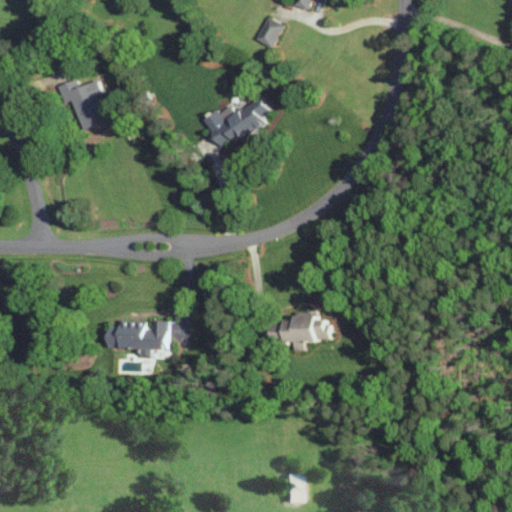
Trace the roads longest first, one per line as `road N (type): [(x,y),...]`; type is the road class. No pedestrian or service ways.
road 1 (residential): [(44,246),(230,242),(305,215),(343,184),(380,132),(402,0)]
road 2 (residential): [(44,246),(22,157),(0,111)]
